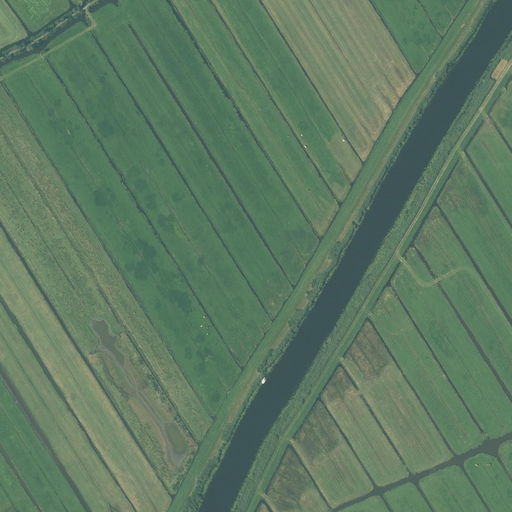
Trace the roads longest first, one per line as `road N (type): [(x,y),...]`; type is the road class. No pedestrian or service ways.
road 1 (track): [(282,439),(511,59)]
road 2 (track): [(0,79),(94,26),(88,14)]
